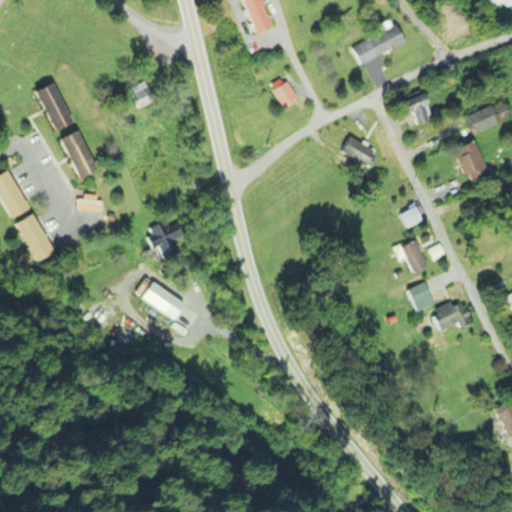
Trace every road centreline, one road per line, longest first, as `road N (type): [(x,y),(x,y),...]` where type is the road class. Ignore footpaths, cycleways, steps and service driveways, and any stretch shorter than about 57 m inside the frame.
road 1 (primary): [(403,511),(274,333),(182,0)]
road 2 (residential): [(511,380),(370,95)]
road 3 (residential): [(235,189),(319,118),(511,39)]
